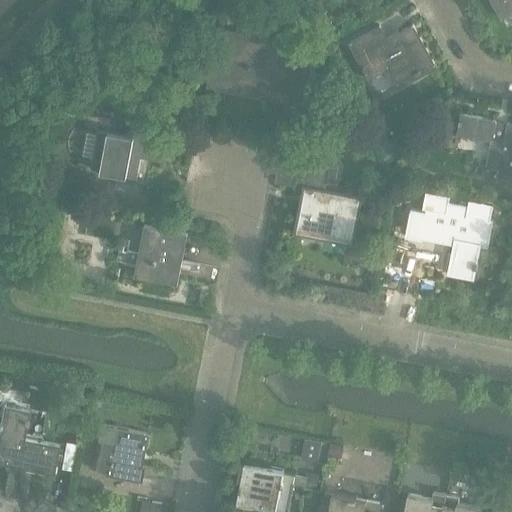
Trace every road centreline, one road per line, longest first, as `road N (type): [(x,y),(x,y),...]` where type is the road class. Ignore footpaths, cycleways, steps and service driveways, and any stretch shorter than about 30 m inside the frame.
road 1 (residential): [(511,365),(232,313)]
road 2 (residential): [(191,511),(232,313)]
road 3 (residential): [(232,313),(265,145)]
road 4 (residential): [(511,82),(482,77),(464,61),(434,0)]
